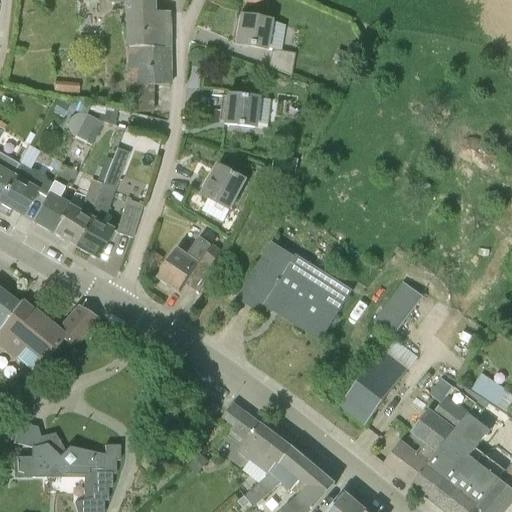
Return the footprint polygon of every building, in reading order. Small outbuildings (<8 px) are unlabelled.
[(168,49),(168,13),(151,13),(150,0),(109,0),(110,3),(123,2),(125,49),(126,86),(154,86),(170,86),(168,49)] [(267,51),(272,22),(239,17),(234,45),(267,51)] [(349,53),(338,49),(333,60),(344,64),(349,53)] [(291,77),(295,54),(271,50),(269,71),(291,77)] [(256,129),(259,99),(226,96),(223,125),(256,129)] [(68,107),(57,101),(51,112),(58,116),(64,114),(68,107)] [(79,112),(84,115),(87,106),(82,104),(79,112)] [(115,126),(118,111),(91,105),(86,116),(75,138),(86,143),(96,122),(115,126)] [(0,197),(18,164),(0,154),(0,197)] [(298,159),(286,157),(285,164),(273,162),(272,169),(296,173),(298,159)] [(119,163),(106,158),(100,173),(106,175),(113,178),(119,163)] [(37,193),(44,180),(46,182),(45,177),(32,170),(29,171),(18,164),(0,197),(0,204),(23,217),(37,193)] [(69,204),(59,198),(64,187),(70,190),(77,174),(61,166),(52,185),(46,182),(44,180),(37,193),(46,198),(32,223),(53,235),(69,204)] [(232,211),(248,181),(219,166),(203,196),(232,211)] [(97,197),(106,175),(100,173),(97,182),(92,180),(79,211),(69,204),(53,235),(75,249),(90,219),(89,219),(97,197)] [(107,212),(113,196),(118,180),(113,178),(106,175),(97,197),(89,219),(90,219),(75,249),(96,260),(110,232),(98,225),(107,212)] [(126,201),(115,234),(132,239),(143,206),(126,201)] [(180,293),(186,283),(199,292),(226,254),(213,244),(212,246),(201,237),(187,256),(178,250),(158,278),(180,293)] [(320,339),(351,289),(297,254),(295,257),(274,244),(238,300),(259,314),(265,305),(320,339)] [(158,266),(163,258),(155,253),(150,261),(158,266)] [(373,323),(393,338),(421,302),(401,287),(373,323)] [(0,329),(17,305),(0,292),(0,329)] [(34,312),(30,316),(18,306),(21,302),(20,301),(17,305),(0,329),(0,349),(30,375),(41,363),(44,365),(63,341),(77,352),(97,319),(79,308),(57,332),(34,312)] [(406,371),(380,352),(340,408),(365,427),(406,371)] [(511,395),(483,375),(472,391),(509,415),(511,410),(511,395)] [(439,452),(466,417),(445,401),(457,385),(459,382),(450,376),(446,381),(442,379),(430,394),(442,404),(436,412),(431,408),(412,434),(439,452)] [(511,435),(511,433),(511,417),(509,415),(472,391),(459,382),(457,385),(445,401),(466,417),(439,452),(428,465),(429,466),(412,486),(440,508),(445,511),(473,511),(500,480),(501,480),(511,467),(511,466),(511,435)] [(233,429),(245,413),(233,404),(221,420),(233,429)] [(293,449),(261,425),(245,413),(233,429),(232,432),(247,444),(240,452),(271,474),(280,466),(293,449)] [(197,437),(180,419),(165,434),(171,440),(179,432),(188,441),(180,448),(185,454),(192,448),(189,444),(197,437)] [(116,462),(119,462),(119,447),(104,447),(104,456),(68,448),(64,452),(61,447),(62,446),(54,434),(40,438),(39,435),(19,439),(21,447),(30,449),(30,458),(17,459),(17,473),(22,474),(22,479),(83,479),(83,501),(74,504),(76,511),(103,511),(104,502),(108,502),(108,488),(112,488),(112,475),(115,475),(116,462)] [(412,486),(429,466),(428,465),(439,452),(425,444),(418,453),(405,442),(382,465),(412,486)] [(312,511),(336,485),(314,467),(303,457),(293,449),(280,466),(271,474),(239,502),(244,508),(251,504),(254,507),(282,483),(292,492),(296,486),(304,492),(299,497),(281,511),(312,511)] [(209,463),(200,454),(188,466),(197,475),(209,463)] [(500,480),(473,511),(504,511),(511,503),(511,467),(501,480),(500,480)] [(363,511),(366,510),(345,493),(329,511),(363,511)]
